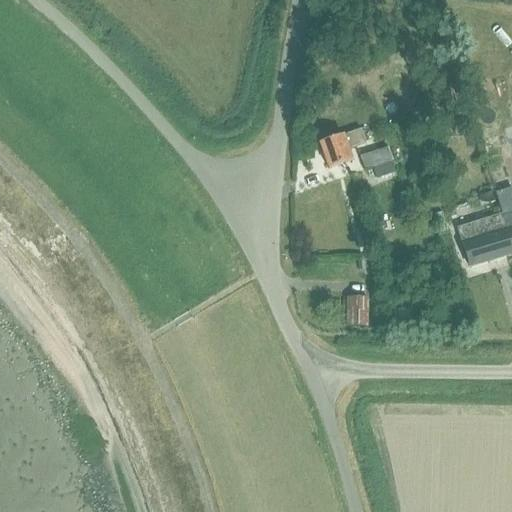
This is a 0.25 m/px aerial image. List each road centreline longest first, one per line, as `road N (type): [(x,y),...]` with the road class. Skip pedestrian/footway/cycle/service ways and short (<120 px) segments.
road 1 (unclassified): [(239,203),(31,0)]
road 2 (unclassified): [(239,203),(271,154),(301,0)]
road 3 (unclassified): [(511,373),(310,372)]
road 4 (unclassified): [(310,372),(280,321),(239,203)]
road 5 (unclassified): [(310,372),(357,511)]
